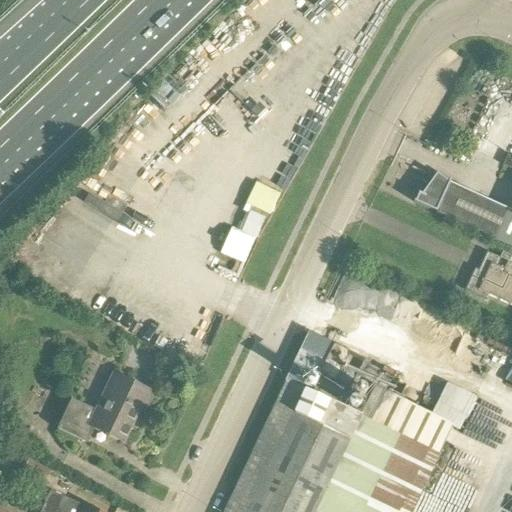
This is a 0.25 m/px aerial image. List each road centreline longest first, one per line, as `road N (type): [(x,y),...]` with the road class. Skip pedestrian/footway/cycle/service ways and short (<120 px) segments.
road 1 (unclassified): [(190,511),(431,26),(462,10),(511,27)]
road 2 (motorway): [(0,156),(163,0)]
